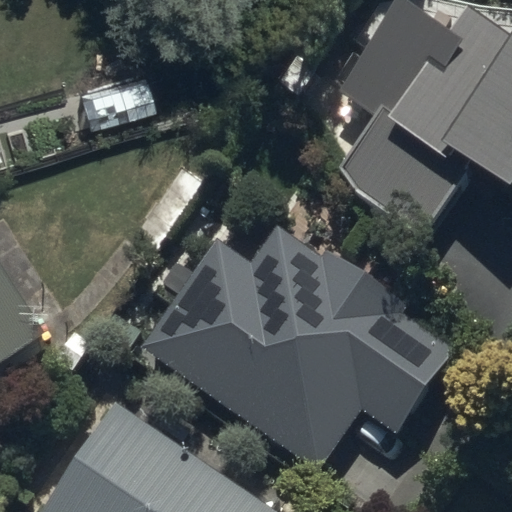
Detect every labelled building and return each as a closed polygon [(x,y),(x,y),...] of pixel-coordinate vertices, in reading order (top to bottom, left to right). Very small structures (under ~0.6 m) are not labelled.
[(339,102),(374,125),(378,128),(346,177),(362,198),(426,241),(475,168),(511,193),(511,43),(470,17),(453,42),(402,8),(339,102)] [(210,185),(181,163),(131,234),(160,254),(210,185)] [(217,245),(142,350),(322,478),(367,413),(400,437),(463,348),(431,325),(426,332),(406,317),(412,309),(331,252),(325,260),(281,229),(252,270),(217,245)] [(0,382),(56,346),(0,260),(0,455),(4,453),(0,446),(0,382)] [(269,511),(119,408),(47,511),(269,511)]
